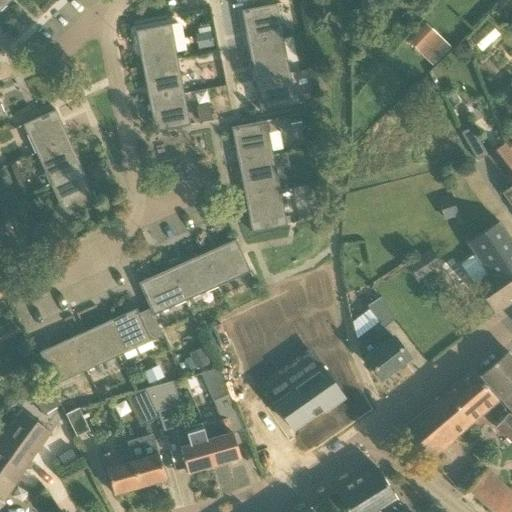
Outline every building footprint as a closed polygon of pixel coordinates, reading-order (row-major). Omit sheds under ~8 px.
[(0,0),(0,11),(12,0),(0,0)] [(350,0),(351,11),(363,11),(362,0),(350,0)] [(248,44),(283,37),(277,4),(242,11),(248,44)] [(142,65),(177,58),(171,24),(136,31),(142,65)] [(426,24),(409,42),(421,54),(438,35),(426,24)] [(196,36),(198,50),(215,46),(212,32),(196,36)] [(254,78),(290,71),(283,37),(248,44),(254,78)] [(149,98),(184,91),(177,58),(142,65),(149,98)] [(254,78),(261,111),(296,104),(290,71),(254,78)] [(155,132),(190,125),(184,91),(149,98),(155,132)] [(305,109),(317,106),(314,93),(302,95),(305,109)] [(200,123),(212,120),(209,104),(196,106),(200,123)] [(37,156),(70,141),(56,110),(23,125),(37,156)] [(291,130),(302,128),(299,117),(289,120),(291,130)] [(238,162),(274,156),(267,121),(232,127),(238,162)] [(51,187),(84,172),(70,141),(37,156),(51,187)] [(245,197),(280,191),(274,156),(238,162),(245,197)] [(511,158),(499,169),(511,186),(503,191),(511,204),(511,158)] [(84,172),(51,187),(65,218),(98,203),(84,172)] [(280,191),(245,197),(252,232),(287,226),(280,191)] [(439,199),(445,219),(458,214),(452,195),(439,199)] [(40,231),(34,217),(17,223),(23,237),(40,231)] [(511,301),(511,241),(499,222),(468,242),(489,274),(475,284),(495,314),(511,301)] [(251,272),(243,255),(236,239),(204,254),(218,287),(251,272)] [(408,263),(419,279),(441,264),(430,248),(408,263)] [(186,301),(218,287),(204,254),(171,268),(186,301)] [(154,316),(186,301),(171,268),(139,283),(150,309),(154,316)] [(380,323),(356,340),(367,355),(365,357),(382,380),(410,359),(393,336),(392,337),(385,328),(397,320),(381,296),(368,307),(380,323)] [(163,337),(154,316),(150,309),(139,314),(137,309),(112,320),(127,353),(163,337)] [(91,369),(127,353),(112,320),(76,336),(91,369)] [(55,386),(91,369),(76,336),(39,353),(55,386)] [(196,370),(209,364),(203,348),(190,354),(196,370)] [(511,405),(511,356),(508,352),(481,376),(509,408),(511,405)] [(315,416),(348,396),(325,363),(273,394),(296,428),(315,416)] [(165,377),(160,366),(144,373),(149,384),(165,377)] [(229,395),(218,368),(201,375),(212,401),(229,395)] [(428,459),(499,400),(473,369),(402,429),(428,459)] [(44,415),(60,405),(46,381),(29,391),(44,415)] [(146,389),(157,413),(180,406),(173,382),(146,389)] [(159,418),(157,413),(146,389),(127,396),(141,426),(159,418)] [(90,431),(80,410),(67,416),(77,437),(90,431)] [(51,433),(38,422),(26,413),(0,446),(0,473),(15,485),(51,433)] [(511,417),(507,414),(496,426),(511,441),(511,417)] [(206,440),(213,466),(240,458),(229,419),(217,422),(221,436),(206,440)] [(213,466),(206,440),(201,424),(176,431),(188,473),(213,466)] [(166,480),(155,441),(153,435),(128,442),(134,462),(133,462),(140,487),(166,480)] [(140,487),(133,462),(117,467),(113,453),(103,456),(114,495),(140,487)] [(336,492),(348,511),(398,511),(403,509),(377,467),(336,492)] [(491,511),(511,511),(511,491),(487,469),(467,490),(491,511)] [(15,485),(0,473),(0,507),(4,502),(15,485)]
